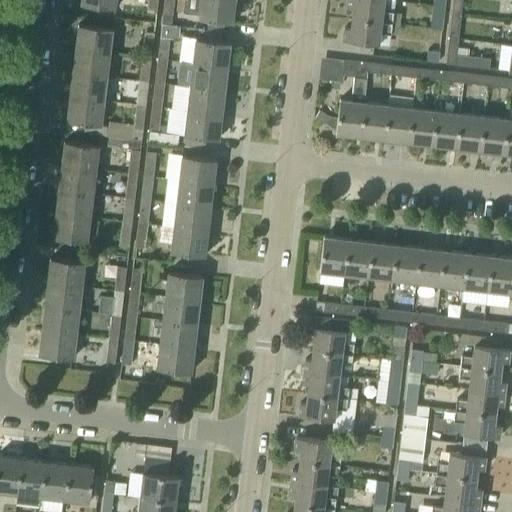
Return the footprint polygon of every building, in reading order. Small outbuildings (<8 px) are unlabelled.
[(155,23),(157,0),(147,0),(147,8),(124,6),(122,19),(155,23)] [(163,0),(161,23),(171,24),(173,0),(163,0)] [(234,0),(176,0),(175,9),(182,10),(182,13),(198,15),(198,18),(232,22),(234,0)] [(352,18),(390,22),(391,12),(382,10),(382,0),(347,0),(346,7),(353,8),(352,18)] [(462,0),(452,0),(451,13),(461,14),(462,0)] [(443,18),(445,6),(432,5),(431,17),(443,18)] [(458,38),(461,14),(451,13),(448,37),(458,38)] [(389,33),(390,22),(352,18),(351,28),(344,27),(342,40),(377,44),(379,32),(389,33)] [(171,24),(161,23),(157,57),(167,59),(171,24)] [(75,48),(109,52),(112,28),(78,24),(75,48)] [(141,56),(151,57),(154,33),(144,32),(141,56)] [(457,47),(458,38),(448,37),(445,63),(489,68),(490,58),(468,55),(469,48),(457,47)] [(178,60),(193,62),(227,66),(230,42),(196,38),(195,42),(180,40),(178,60)] [(72,72),(106,76),(109,52),(75,48),(72,72)] [(437,62),(438,51),(427,49),(426,61),(437,62)] [(141,56),(138,80),(148,81),(151,57),(141,56)] [(157,57),(154,81),(164,82),(167,59),(157,57)] [(345,59),(343,75),(353,76),(351,100),(339,99),(335,133),(360,135),(364,102),(366,71),(367,62),(345,59)] [(181,61),(178,84),(190,86),(224,90),(227,66),(193,62),(181,61)] [(391,74),(392,65),(367,62),(366,71),(391,74)] [(416,67),(392,65),(391,74),(415,77),(416,67)] [(416,67),(415,77),(439,80),(440,70),(416,67)] [(463,73),(440,70),(439,80),(462,82),(463,73)] [(106,76),(72,72),(69,96),(103,100),(106,76)] [(463,73),(462,82),(486,85),(487,76),(463,73)] [(510,88),(511,78),(487,76),(486,85),(510,88)] [(148,81),(138,80),(136,104),(145,105),(148,81)] [(151,105),(161,106),(164,82),(154,81),(151,105)] [(187,110),(221,114),(224,90),(190,86),(187,110)] [(388,105),(384,138),(407,141),(411,107),(413,97),(389,95),(388,105)] [(100,124),(103,100),(69,96),(66,120),(87,123),(85,132),(99,134),(105,135),(107,125),(100,124)] [(364,102),(360,135),(384,138),(388,105),(364,102)] [(132,138),(141,139),(145,105),(136,104),(132,138)] [(161,106),(151,105),(148,130),(150,130),(149,140),(173,143),(174,133),(158,132),(161,106)] [(431,144),(435,110),(411,107),(407,141),(431,144)] [(218,138),(221,114),(187,110),(184,134),(218,138)] [(455,146),(459,113),(435,110),(431,144),(455,146)] [(459,113),(455,146),(479,149),(483,116),(459,113)] [(503,152),(506,118),(483,116),(479,149),(503,152)] [(503,152),(511,153),(511,118),(506,118),(503,152)] [(132,138),(105,135),(99,134),(98,144),(98,145),(130,149),(127,172),(137,174),(141,139),(132,138)] [(95,169),(98,145),(98,144),(64,140),(61,164),(95,169)] [(143,174),(153,175),(156,152),(146,150),(143,174)] [(179,179),(213,183),(216,158),(182,154),(179,179)] [(58,188),(92,192),(95,169),(61,164),(58,188)] [(124,196),(134,197),(137,174),(127,172),(124,196)] [(150,199),(153,175),(143,174),(140,198),(150,199)] [(210,206),(213,183),(179,179),(176,202),(210,206)] [(55,212),(89,216),(92,192),(58,188),(55,212)] [(132,221),(134,197),(124,196),(122,220),(132,221)] [(147,223),(148,210),(150,199),(140,198),(138,222),(147,223)] [(173,226),(207,230),(210,206),(176,202),(173,226)] [(86,241),(89,216),(55,212),(52,237),(86,241)] [(132,221),(122,220),(121,228),(111,227),(110,239),(119,240),(119,244),(129,246),(132,221)] [(145,236),(147,223),(138,222),(135,247),(144,248),(145,236)] [(173,226),(170,251),(204,255),(207,230),(173,226)] [(344,272),(348,239),(323,236),(319,269),(344,272)] [(368,275),(371,241),(348,239),(344,272),(368,275)] [(391,278),(395,244),(371,241),(368,275),(391,278)] [(415,280),(419,247),(395,244),(391,278),(415,280)] [(439,283),(443,250),(419,247),(415,280),(439,283)] [(463,286),(467,252),(443,250),(439,283),(463,286)] [(487,289),(490,255),(467,252),(463,286),(487,289)] [(487,289),(491,289),(511,291),(511,283),(511,257),(490,255),(487,289)] [(50,256),(47,281),(81,285),(84,260),(50,256)] [(124,290),(126,266),(117,265),(114,289),(124,290)] [(129,291),(139,292),(142,268),(132,267),(129,291)] [(199,299),(202,275),(168,271),(165,295),(199,299)] [(78,309),(81,285),(47,281),(44,305),(78,309)] [(111,313),(121,314),(124,290),(114,289),(111,313)] [(127,315),(136,316),(139,292),(129,291),(127,315)] [(162,319),(196,323),(199,299),(165,295),(162,319)] [(315,310),(339,313),(340,303),(316,300),(315,310)] [(339,313),(363,316),(364,306),(340,303),(339,313)] [(41,329),(76,333),(78,309),(44,305),(41,329)] [(364,306),(363,316),(387,318),(388,309),(364,306)] [(412,311),(388,309),(387,318),(411,321),(412,311)] [(435,314),(412,311),(411,321),(434,324),(435,314)] [(108,337),(118,338),(121,314),(111,313),(108,337)] [(459,317),(435,314),(434,324),(458,327),(459,317)] [(124,339),(134,340),(136,316),(127,315),(124,339)] [(313,339),(312,350),(351,354),(352,344),(344,343),(345,330),(348,330),(349,320),(314,315),(312,326),(308,326),(307,338),(313,339)] [(482,329),(483,320),(459,317),(458,327),(482,329)] [(159,343),(193,347),(196,323),(162,319),(159,343)] [(508,322),(483,320),(482,329),(507,332),(508,322)] [(406,326),(394,325),(393,336),(405,338),(406,326)] [(41,329),(39,353),(73,357),(76,333),(41,329)] [(500,370),(501,360),(507,361),(509,348),(504,347),(506,338),(474,334),(471,356),(461,355),(460,365),(500,370)] [(108,337),(105,361),(115,363),(118,338),(108,337)] [(124,339),(121,363),(131,364),(134,340),(124,339)] [(159,343),(159,348),(156,367),(190,371),(193,347),(159,343)] [(410,359),(436,362),(437,352),(423,351),(423,350),(411,348),(410,359)] [(351,354),(312,350),(311,359),(305,358),(303,370),(340,374),(341,364),(349,365),(351,354)] [(390,357),(388,380),(400,381),(403,358),(390,357)] [(438,362),(436,362),(410,359),(407,382),(419,383),(420,372),(437,374),(438,362)] [(468,388),(503,392),(505,380),(498,380),(500,370),(460,365),(458,376),(469,377),(468,388)] [(340,374),(303,370),(302,382),(308,383),(307,393),(346,398),(347,388),(339,386),(340,374)] [(397,404),(400,381),(388,380),(385,402),(397,404)] [(419,383),(407,382),(406,392),(404,403),(416,405),(418,393),(419,383)] [(454,409),(494,413),(495,404),(502,404),(503,392),(468,388),(467,400),(455,398),(454,409)] [(300,402),(298,414),(318,417),(334,418),(332,429),(352,432),(356,399),(346,398),(307,393),(306,402),(300,402)] [(423,406),(416,405),(404,403),(400,435),(425,438),(428,416),(422,415),(423,406)] [(454,409),(453,420),(464,421),(463,432),(498,437),(500,424),(493,423),(494,413),(454,409)] [(393,437),(395,425),(382,424),(381,435),(393,437)] [(393,437),(381,435),(380,446),(392,448),(393,437)] [(425,438),(400,435),(397,467),(409,469),(421,470),(425,438)] [(300,459),(338,464),(339,453),(330,452),(332,440),(295,436),(294,448),(301,449),(300,459)] [(435,472),(475,477),(476,467),(483,468),(484,455),(449,451),(447,463),(436,462),(435,472)] [(21,457),(0,453),(0,490),(17,492),(21,457)] [(39,505),(41,495),(45,459),(21,457),(17,492),(16,502),(39,505)] [(64,498),(69,462),(45,459),(41,495),(64,498)] [(290,480),(326,484),(328,474),(336,475),(338,464),(300,459),(299,468),(292,468),(290,480)] [(64,498),(89,501),(91,485),(93,465),(69,462),(64,498)] [(409,469),(397,467),(395,479),(408,480),(409,469)] [(143,471),(140,495),(176,500),(179,475),(143,471)] [(475,477),(435,472),(432,472),(430,483),(434,483),(432,494),(444,495),(479,499),(481,487),(474,487),(475,477)] [(386,492),(388,480),(366,478),(364,489),(374,491),(386,492)] [(113,492),(114,480),(106,479),(104,491),(113,492)] [(290,480),(289,492),(295,493),(294,503),(333,507),(334,497),(325,496),(326,484),(290,480)] [(110,511),(111,505),(113,492),(104,491),(103,504),(101,511),(110,511)] [(374,491),(371,511),(383,511),(386,492),(374,491)] [(137,511),(174,511),(176,500),(140,495),(137,511)] [(430,511),(471,511),(478,511),(479,499),(444,495),(442,507),(432,506),(430,511)] [(393,500),(392,511),(399,511),(403,511),(405,501),(393,500)] [(294,503),(293,511),(288,511),(286,511),(332,511),(333,507),(294,503)]
